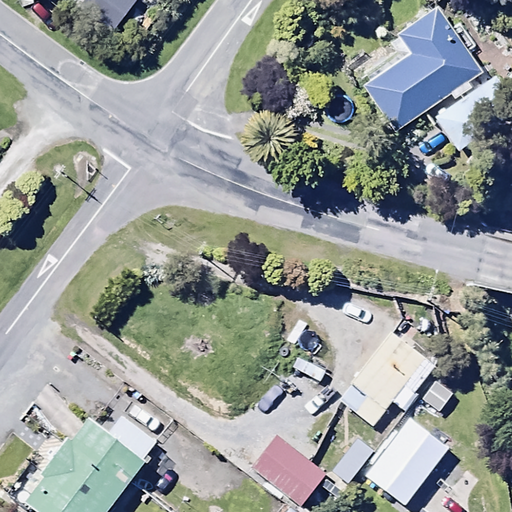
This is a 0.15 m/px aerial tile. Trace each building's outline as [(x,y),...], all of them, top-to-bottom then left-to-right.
[(134,0),(80,0),(75,7),(110,33),(134,0)] [(403,67),(357,98),(387,144),(443,107),(447,112),(465,100),(461,95),(476,85),(432,19),(390,47),(403,67)] [(488,87),(427,129),(451,163),(511,122),(488,87)] [(430,379),(387,344),(333,410),(376,445),(430,379)] [(321,475),(272,438),(247,471),(295,508),(321,475)] [(121,511),(140,489),(75,441),(22,511),(121,511)] [(379,458),(360,483),(393,508),(412,483),(408,480),(415,471),(392,453),(384,463),(379,458)] [(328,480),(314,497),(314,498),(331,511),(342,498),(334,492),(337,487),(328,480)]
